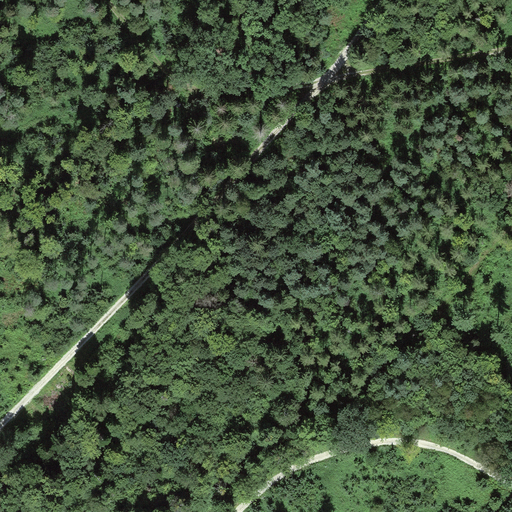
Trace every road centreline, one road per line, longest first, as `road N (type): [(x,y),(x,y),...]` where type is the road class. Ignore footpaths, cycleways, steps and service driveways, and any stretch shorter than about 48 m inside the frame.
road 1 (track): [(0,425),(213,206),(323,81),(380,0)]
road 2 (track): [(511,53),(217,97),(186,88),(159,67),(107,0)]
road 3 (track): [(307,460),(511,236)]
road 4 (track): [(213,206),(248,332),(279,383),(307,407),(307,460)]
road 5 (track): [(511,482),(414,440),(307,460)]
